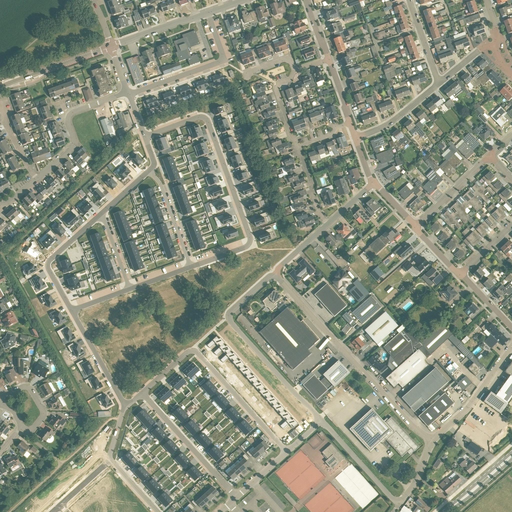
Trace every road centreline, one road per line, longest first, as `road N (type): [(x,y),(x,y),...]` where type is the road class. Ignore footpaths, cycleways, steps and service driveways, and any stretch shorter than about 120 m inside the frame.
road 1 (residential): [(190,266),(246,247),(249,235),(206,119),(145,136)]
road 2 (unclassified): [(430,442),(276,276)]
road 3 (residential): [(141,393),(196,351),(286,452)]
road 4 (unclassified): [(276,276),(228,319),(321,420)]
road 5 (track): [(11,511),(125,406)]
road 6 (residential): [(208,12),(223,59),(128,95)]
road 7 (residential): [(236,497),(141,393)]
road 8 (residential): [(35,179),(69,151),(74,111),(127,92)]
road 9 (unknown): [(389,401),(448,349),(481,388)]
road 10 (unclassified): [(430,442),(511,346)]
road 11 (residential): [(69,310),(48,260),(100,213)]
